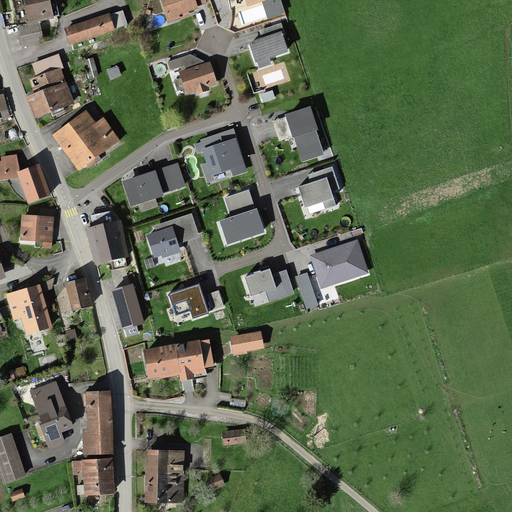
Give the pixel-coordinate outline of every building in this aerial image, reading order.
[(51,0),(27,0),(31,18),(54,14),(51,0)] [(160,0),(167,23),(190,15),(189,12),(198,8),(197,6),(207,3),(205,0),(160,0)] [(244,0),(247,7),(262,2),(268,19),(286,13),(281,0),(244,0)] [(266,17),(263,5),(240,12),(244,24),(266,17)] [(108,12),(66,26),(70,39),(113,25),(108,12)] [(39,21),(20,26),(25,45),(44,40),(39,21)] [(281,31),(249,42),(256,62),(288,51),(281,31)] [(190,54),(168,62),(170,70),(180,66),(181,71),(179,72),(187,94),(195,91),(196,94),(210,90),(209,87),(218,84),(210,61),(204,63),(203,61),(190,54)] [(27,93),(34,113),(73,99),(62,67),(40,74),(45,87),(27,93)] [(311,105),(284,114),(292,138),(294,137),(302,161),(324,154),(316,131),(319,130),(311,105)] [(83,109),(53,133),(79,166),(115,137),(101,119),(95,124),(83,109)] [(200,142),(195,144),(198,152),(203,151),(207,163),(202,165),(208,183),(215,180),(214,175),(230,170),(233,177),(248,172),(234,128),(199,139),(200,142)] [(16,156),(0,159),(0,175),(19,171),(16,156)] [(179,163),(123,182),(132,207),(165,196),(164,193),(186,185),(179,163)] [(38,165),(18,173),(29,203),(50,195),(38,165)] [(310,183),(298,187),(305,208),(322,202),(325,209),(336,205),(331,191),(339,188),(332,167),(307,175),(310,183)] [(250,189),(224,198),(231,217),(219,221),(227,244),(264,232),(250,189)] [(53,217),(23,214),(21,237),(51,239),(53,217)] [(156,231),(146,235),(154,258),(161,255),(162,258),(181,252),(178,243),(199,237),(191,214),(154,226),(156,231)] [(117,220),(88,229),(97,259),(126,251),(117,220)] [(137,221),(126,223),(128,236),(139,234),(137,221)] [(358,239),(310,255),(321,288),(369,272),(358,239)] [(270,268),(244,277),(251,297),(265,292),(269,301),(294,293),(286,270),(272,275),(270,268)] [(307,272),(294,276),(307,309),(319,304),(307,272)] [(82,276),(67,280),(73,305),(89,302),(82,276)] [(51,322),(39,283),(9,293),(16,315),(24,313),(29,329),(51,322)] [(133,283),(111,289),(124,338),(139,334),(137,325),(144,323),(133,283)] [(208,313),(199,284),(168,294),(175,316),(191,310),(193,318),(208,313)] [(262,330),(230,336),(234,356),(248,354),(247,351),(265,348),(262,330)] [(209,338),(142,349),(148,379),(160,377),(160,378),(180,375),(181,381),(193,379),(192,374),(206,372),(206,368),(214,366),(209,338)] [(69,424),(55,385),(24,396),(32,417),(38,415),(49,445),(62,440),(57,428),(69,424)] [(111,391),(85,390),(85,449),(112,449),(111,391)] [(11,433),(0,436),(0,468),(5,482),(25,475),(11,433)] [(147,448),(146,495),(181,496),(182,449),(147,448)] [(114,490),(112,455),(75,457),(76,473),(85,472),(86,491),(114,490)]
